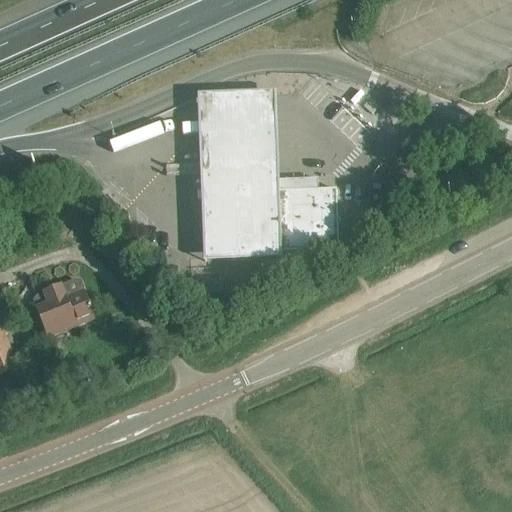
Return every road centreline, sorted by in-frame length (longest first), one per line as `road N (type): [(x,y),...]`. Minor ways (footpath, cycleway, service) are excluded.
road 1 (tertiary): [(511,250),(244,379)]
road 2 (tertiary): [(0,478),(244,379)]
road 3 (motorway): [(0,106),(236,0)]
